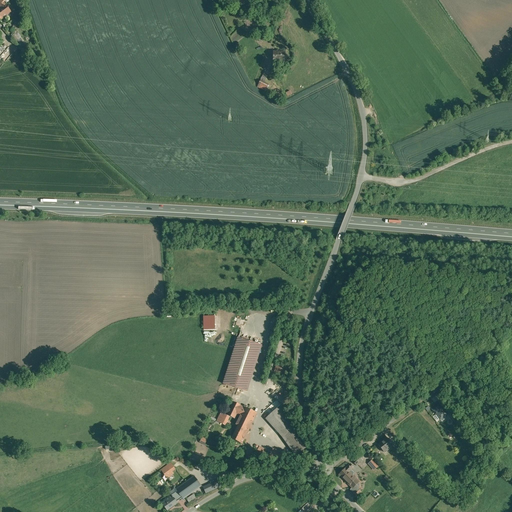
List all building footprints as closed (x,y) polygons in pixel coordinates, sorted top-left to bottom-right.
[(6,5),(4,2),(0,5),(0,6),(2,8),(0,9),(0,18),(1,20),(11,12),(6,5)] [(17,43),(20,41),(15,34),(12,36),(17,43)] [(285,52),(273,52),(273,61),(285,61),(285,52)] [(267,69),(261,80),(264,82),(270,71),(267,69)] [(264,82),(261,80),(257,87),(266,91),(269,85),(264,82)] [(271,318),(267,328),(272,330),(277,320),(271,318)] [(260,345),(238,338),(223,384),(245,391),(260,345)] [(257,413),(233,402),(227,415),(234,419),(237,414),(240,416),(252,422),(257,413)] [(440,404),(433,410),(437,415),(436,415),(440,420),(441,420),(442,421),(445,419),(444,417),(448,414),(440,404)] [(294,421),(280,405),(266,419),(279,434),(283,438),(295,455),(308,446),(294,427),(291,424),(294,421)] [(227,416),(221,413),(217,421),(221,423),(223,419),(225,420),(227,416)] [(252,422),(240,416),(236,424),(239,426),(232,439),(242,444),(252,422)] [(387,439),(379,445),(384,452),(392,445),(387,439)] [(267,450),(260,447),(256,454),(263,458),(267,450)] [(284,454),(273,449),(271,452),(267,460),(278,465),(282,457),(284,454)] [(358,455),(352,462),(357,466),(363,460),(358,455)] [(373,460),(369,464),(373,468),(377,464),(373,460)] [(176,469),(171,463),(167,466),(172,472),(176,469)] [(345,469),(339,475),(347,482),(353,476),(349,472),(354,467),(350,464),(345,469)] [(167,466),(161,470),(167,478),(173,474),(172,472),(167,466)] [(194,476),(176,489),(179,494),(182,498),(183,499),(202,486),(194,476)] [(359,482),(353,476),(347,482),(353,488),(356,485),(359,482)] [(219,480),(209,484),(209,485),(203,487),(206,493),(221,486),(220,484),(219,480)] [(356,485),(353,488),(351,490),(355,495),(360,490),(356,485)] [(172,496),(162,503),(168,511),(168,510),(177,503),(178,504),(178,503),(177,502),(182,498),(179,494),(174,498),(172,496)] [(194,494),(187,499),(189,502),(197,498),(194,494)]
